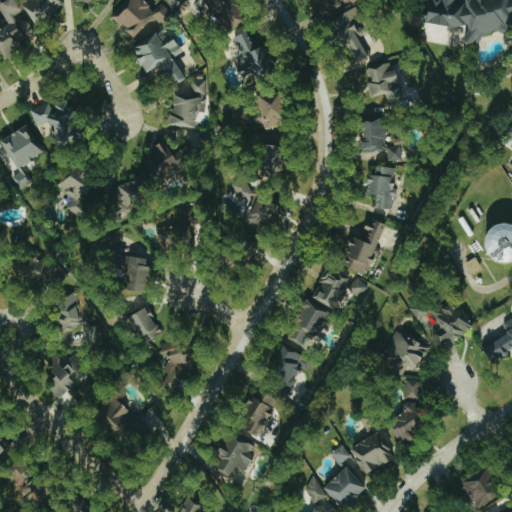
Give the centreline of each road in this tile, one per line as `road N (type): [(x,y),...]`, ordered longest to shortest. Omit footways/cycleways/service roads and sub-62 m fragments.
road 1 (residential): [(138,511),(307,225),(322,173),(319,97),(271,0)]
road 2 (residential): [(143,505),(77,451),(0,369)]
road 3 (residential): [(389,511),(408,485),(511,408)]
